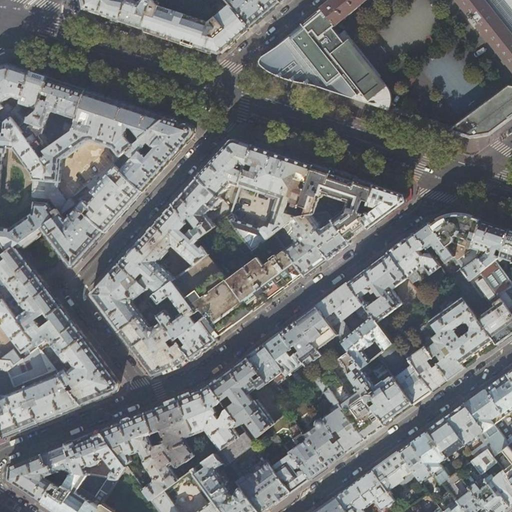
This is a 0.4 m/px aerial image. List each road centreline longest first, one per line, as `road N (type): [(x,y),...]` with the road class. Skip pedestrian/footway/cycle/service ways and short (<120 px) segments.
road 1 (residential): [(143,395),(193,377),(467,175)]
road 2 (residential): [(143,395),(73,291),(240,100)]
road 3 (residential): [(290,511),(511,351)]
road 4 (secondary): [(240,100),(467,175)]
road 5 (secondary): [(11,24),(201,87)]
road 6 (residential): [(0,457),(143,395)]
road 7 (residential): [(308,0),(201,87)]
